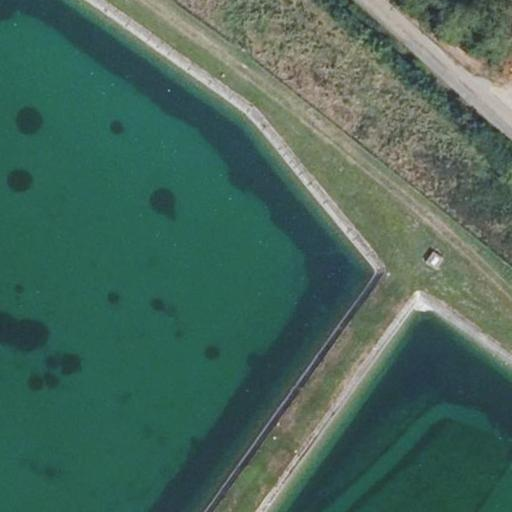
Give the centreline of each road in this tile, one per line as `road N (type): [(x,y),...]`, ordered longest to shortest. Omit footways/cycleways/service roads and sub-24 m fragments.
road 1 (track): [(147,0),(429,210),(511,295)]
road 2 (unclassified): [(370,0),(511,137)]
